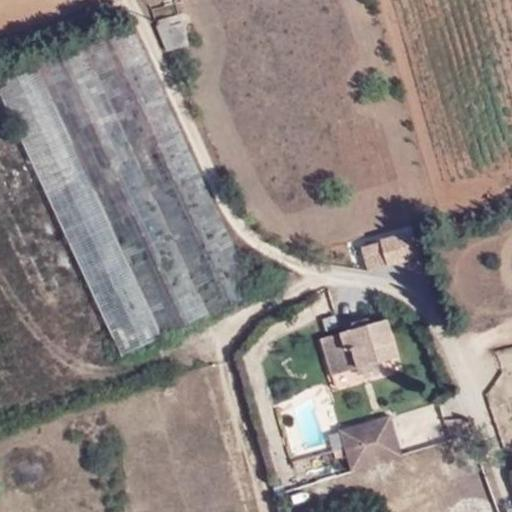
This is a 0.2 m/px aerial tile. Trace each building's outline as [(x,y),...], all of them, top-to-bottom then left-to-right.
[(160,25),(157,26),(167,50),(187,45),(182,23),(170,26),(166,19),(158,21),(160,25)] [(32,62),(159,332),(250,292),(123,22),(32,62)] [(0,76),(0,108),(115,351),(159,332),(32,62),(0,76)] [(369,269),(414,256),(407,233),(363,245),(369,269)] [(353,366),(392,355),(381,319),(334,331),(315,337),(327,374),(353,366)] [(401,411),(409,446),(447,437),(438,402),(401,411)] [(389,460),(400,456),(387,415),(336,432),(349,473),(374,465),(389,460)]
